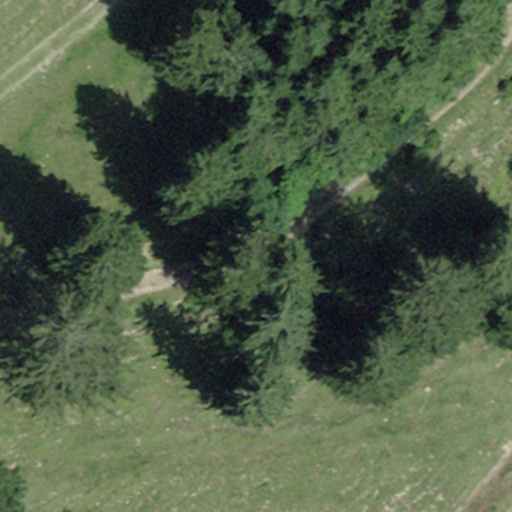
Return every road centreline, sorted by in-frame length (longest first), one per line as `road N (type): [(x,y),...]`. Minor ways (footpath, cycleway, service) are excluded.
road 1 (track): [(511,25),(443,108),(233,262),(20,317),(0,330)]
road 2 (track): [(0,91),(96,20),(110,0)]
